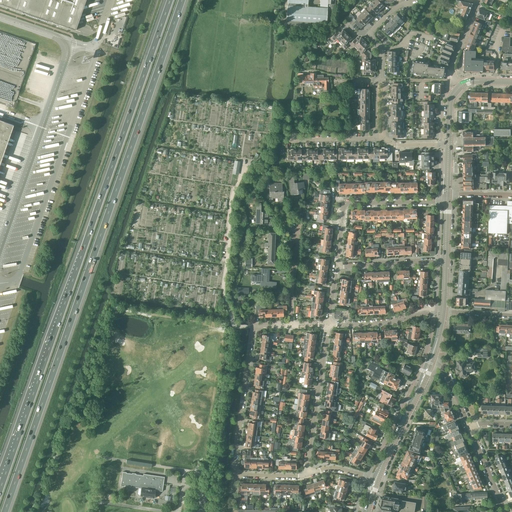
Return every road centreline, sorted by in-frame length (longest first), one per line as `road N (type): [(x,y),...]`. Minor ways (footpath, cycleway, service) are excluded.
road 1 (motorway): [(4,511),(181,0)]
road 2 (motorway): [(170,0),(4,477)]
road 3 (unclassified): [(0,248),(67,52),(61,38),(0,17)]
road 4 (unknown): [(0,284),(13,280),(19,266),(92,44)]
road 5 (residential): [(234,474),(253,327),(292,325)]
road 6 (residential): [(336,264),(345,204),(446,200)]
road 7 (residential): [(310,473),(327,325)]
